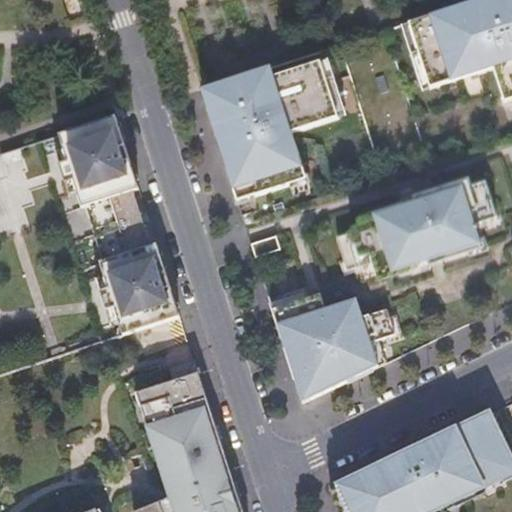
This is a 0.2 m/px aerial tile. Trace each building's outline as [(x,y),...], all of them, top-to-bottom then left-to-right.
[(511,0),(482,0),(410,23),(412,31),(431,89),(494,69),(504,99),(511,96),(511,0)] [(232,156),(224,159),(237,199),(254,193),(255,197),(291,186),(289,181),(305,176),(292,134),(339,119),(321,63),(265,81),(213,98),(232,156)] [(213,98),(265,81),(262,71),(202,91),(224,159),(232,156),(213,98)] [(134,192),(139,191),(116,118),(59,136),(68,163),(83,208),(134,192)] [(497,214),(486,178),(471,183),(469,176),(412,194),(413,197),(358,215),(361,222),(352,225),(353,231),(338,236),(348,268),(374,260),(379,276),(482,243),(475,221),(497,214)] [(139,191),(134,192),(141,215),(129,218),(131,224),(132,230),(145,226),(152,248),(157,246),(139,191)] [(134,192),(83,208),(101,264),(152,248),(145,226),(132,230),(129,218),(141,215),(134,192)] [(255,223),(252,213),(242,216),(245,226),(255,223)] [(276,237),(251,245),(258,264),(279,257),(277,251),(280,250),(276,237)] [(175,301),(157,246),(152,248),(101,264),(105,278),(97,281),(100,292),(111,326),(119,324),(124,337),(152,328),(181,319),(175,301)] [(359,320),(353,302),(325,311),(326,316),(312,321),(306,301),(302,290),(284,296),(287,306),(273,311),(303,404),(386,365),(378,341),(395,336),(387,311),(386,311),(359,320)] [(322,304),(320,297),(306,301),(312,321),(326,316),(325,311),(322,304)] [(174,499),(140,511),(245,511),(197,362),(173,370),(177,383),(140,395),(174,499)] [(435,511),(511,475),(511,453),(492,413),(331,491),(337,511),(435,511)]
